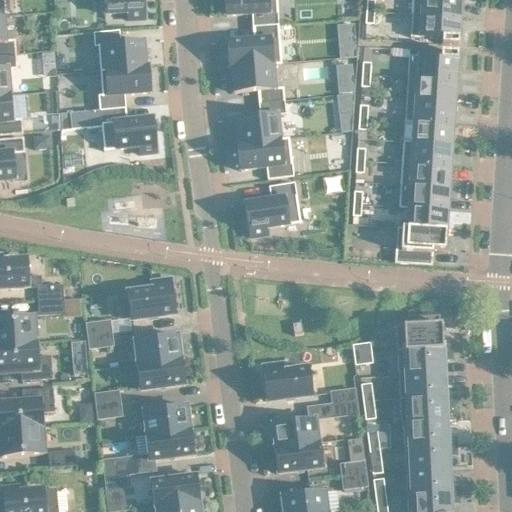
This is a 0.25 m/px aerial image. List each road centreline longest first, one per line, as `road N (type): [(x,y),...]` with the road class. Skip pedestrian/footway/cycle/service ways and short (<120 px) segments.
road 1 (residential): [(246,511),(185,0)]
road 2 (residential): [(508,235),(511,450)]
